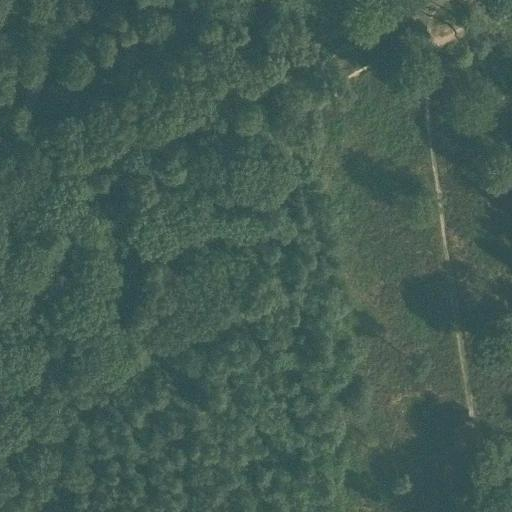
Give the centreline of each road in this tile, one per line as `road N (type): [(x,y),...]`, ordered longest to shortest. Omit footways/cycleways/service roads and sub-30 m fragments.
road 1 (track): [(69,511),(0,142)]
road 2 (track): [(0,142),(296,0)]
